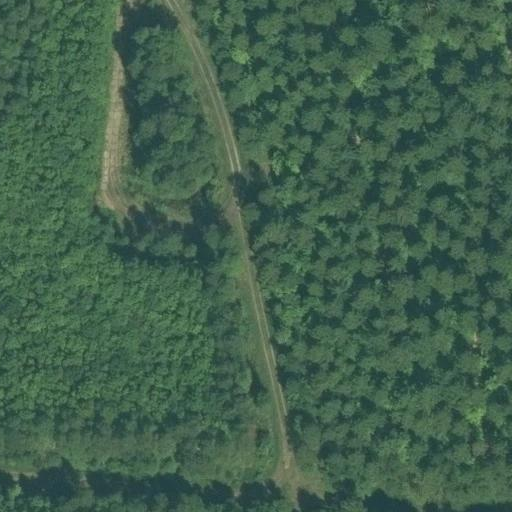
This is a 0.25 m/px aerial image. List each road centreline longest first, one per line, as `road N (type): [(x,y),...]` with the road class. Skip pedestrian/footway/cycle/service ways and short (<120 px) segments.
road 1 (track): [(245,227),(291,437),(293,489),(197,494),(0,475)]
road 2 (track): [(171,0),(223,105),(245,227),(155,230),(119,208),(109,175)]
road 3 (track): [(510,511),(293,489)]
road 4 (track): [(109,175),(125,0)]
